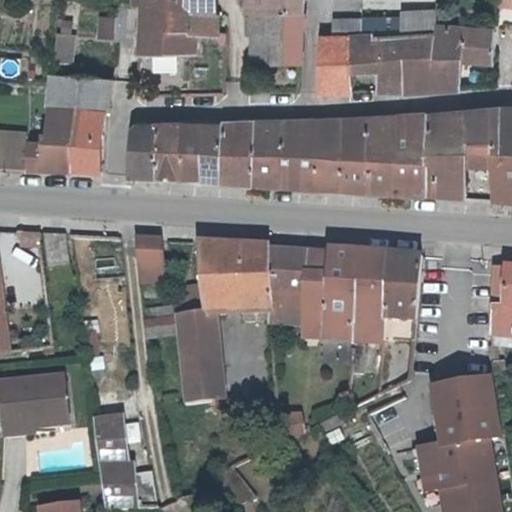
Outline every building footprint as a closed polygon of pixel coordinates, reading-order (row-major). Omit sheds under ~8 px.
[(139,0),(141,9),(145,9),(217,14),(216,0),(139,0)] [(245,0),(246,14),(306,14),(306,0),(245,0)] [(498,29),(498,48),(511,48),(511,0),(501,0),(501,13),(500,30),(498,29)] [(138,37),(135,9),(135,7),(117,7),(118,19),(120,39),(138,37)] [(217,14),(145,9),(149,50),(162,50),(187,51),(199,51),(198,33),(220,33),(217,14)] [(304,33),(306,14),(246,14),(246,34),(254,33),(267,34),(304,33)] [(357,35),(365,35),(365,22),(365,21),(365,18),(329,17),(325,35),(357,35)] [(118,19),(103,20),(105,40),(120,39),(118,19)] [(497,63),(498,48),(498,29),(438,29),(438,35),(435,59),(432,89),(462,89),(464,63),(497,64),(497,63)] [(267,34),(254,33),(254,64),(268,64),(267,34)] [(267,34),(268,64),(303,64),(305,35),(304,33),(267,34)] [(355,63),(357,35),(325,35),(321,91),(354,90),(355,63)] [(407,63),(409,35),(365,35),(357,35),(355,63),(384,63),(382,90),(406,89),(409,64),(407,63)] [(435,59),(438,35),(409,35),(407,63),(409,64),(406,89),(432,89),(435,59)] [(187,51),(162,50),(162,65),(187,65),(187,51)] [(113,94),(114,78),(53,77),(52,93),(51,106),(77,108),(107,109),(108,106),(112,105),(113,94)] [(77,110),(51,109),(51,134),(47,133),(46,143),(32,142),(31,165),(45,167),(75,169),(77,110)] [(504,164),(495,163),(495,196),(511,197),(511,109),(506,110),(504,164)] [(77,110),(75,169),(104,171),(107,111),(77,110)] [(504,164),(506,110),(482,112),(430,115),(430,191),(469,194),(470,153),(495,153),(495,163),(504,164)] [(430,191),(430,115),(418,116),(402,117),(399,189),(430,191)] [(399,189),(402,117),(373,119),(371,187),(399,189)] [(342,185),(342,119),(319,120),(317,183),(342,185)] [(371,187),(373,119),(368,119),(342,119),(342,185),(371,187)] [(317,183),(319,120),(313,120),(284,121),(283,182),(317,183)] [(283,182),(284,121),(251,122),(256,179),(283,182)] [(256,179),(251,122),(224,122),(224,126),(222,178),(256,179)] [(159,174),(159,125),(142,124),(138,124),(132,129),(129,154),(126,174),(159,174)] [(184,175),(185,126),(159,125),(159,174),(184,175)] [(203,176),(205,126),(185,126),(184,175),(203,176)] [(222,178),(224,126),(213,126),(205,126),(203,176),(222,178)] [(25,134),(4,132),(0,163),(22,165),(25,134)] [(31,165),(32,142),(33,134),(25,134),(22,165),(31,165)] [(43,232),(49,277),(68,275),(63,232),(43,232)] [(133,236),(139,283),(163,284),(158,237),(133,236)] [(234,312),(234,242),(198,240),(202,289),(204,314),(234,312)] [(268,320),(303,322),(304,293),(268,292),(269,252),(269,244),(234,242),(234,312),(267,310),(268,320)] [(355,336),(357,249),(326,247),(325,255),(305,254),(304,293),(303,322),(302,334),(355,336)] [(384,331),(384,315),(387,251),(357,249),(355,336),(355,389),(365,389),(366,330),(384,331)] [(417,316),(420,252),(387,251),(384,315),(417,316)] [(304,293),(305,254),(269,252),(268,292),(304,293)] [(511,264),(494,263),(495,330),(511,329),(511,264)] [(174,316),(204,314),(202,289),(172,293),(174,316)] [(215,398),(204,314),(174,316),(176,334),(177,339),(182,374),(185,400),(186,402),(215,398)] [(176,334),(174,316),(144,320),(147,337),(176,334)] [(98,354),(96,321),(84,322),(86,355),(98,354)] [(414,338),(415,324),(388,323),(387,336),(414,338)] [(34,429),(53,427),(69,425),(70,425),(65,377),(63,377),(0,383),(0,394),(3,425),(34,422),(34,429)] [(490,377),(437,385),(446,440),(420,443),(424,466),(435,465),(439,486),(442,485),(446,511),(503,511),(491,434),(499,434),(490,377)] [(160,506),(162,505),(155,473),(138,475),(136,465),(129,466),(121,416),(95,419),(103,476),(107,508),(154,508),(160,506)] [(34,422),(3,425),(5,438),(53,433),(53,427),(34,429),(34,422)] [(130,428),(130,454),(140,454),(140,428),(130,428)] [(259,497),(233,464),(222,470),(223,488),(205,493),(210,510),(259,497)] [(435,465),(424,466),(427,487),(439,486),(435,465)] [(82,511),(82,509),(81,500),(45,505),(45,509),(45,511),(82,511)]
